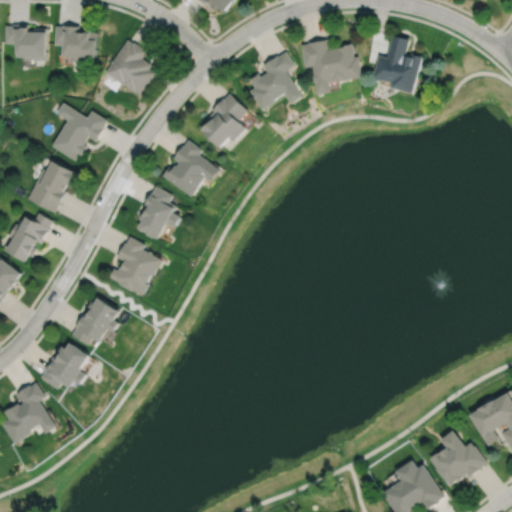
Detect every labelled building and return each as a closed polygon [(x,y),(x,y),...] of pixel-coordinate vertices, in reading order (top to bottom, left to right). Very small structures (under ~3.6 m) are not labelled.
[(199,0),(204,4),(206,1),(211,5),(210,6),(215,11),(217,8),(223,13),(233,0),(199,0)] [(6,26),(6,44),(16,44),(16,45),(19,45),(18,60),(26,60),(26,62),(48,62),(48,30),(35,30),(35,34),(30,33),(30,25),(14,25),(14,26),(6,26)] [(56,27),(55,46),(64,47),(64,59),(70,60),(70,63),(82,64),(83,61),(97,62),(98,42),(99,34),(92,33),(92,29),(85,29),(85,33),(80,33),(80,27),(63,26),(63,27),(56,27)] [(394,34),(388,57),(379,55),(373,79),(375,79),(375,80),(382,82),(382,81),(393,84),(391,89),(414,95),(423,56),(413,54),(412,55),(407,54),(410,39),(394,34)] [(302,45),(305,67),(313,66),(315,76),(313,76),(314,83),(315,83),(318,95),(332,93),(330,83),(362,78),(359,57),(355,57),(353,43),(339,46),(339,48),(330,50),(328,39),(309,42),(309,43),(302,45)] [(128,41),(106,74),(125,87),(125,86),(143,98),(158,74),(151,70),(153,66),(143,59),(148,52),(135,43),(134,45),(128,41)] [(250,91),(262,111),(276,102),(275,101),(285,95),(291,105),(303,98),(286,71),(295,65),(287,52),(278,57),(277,55),(263,65),(268,73),(261,77),(258,73),(250,79),(255,88),(250,91)] [(201,132),(220,149),(229,139),(233,143),(247,128),(239,121),(249,111),(230,93),(224,99),(223,98),(212,110),(214,112),(205,121),(209,124),(201,132)] [(63,104),(57,114),(67,120),(52,144),(77,159),(81,153),(82,153),(88,144),(85,142),(89,135),(97,140),(105,126),(104,125),(107,121),(92,112),(88,119),(63,104)] [(189,138),(185,144),(184,143),(174,156),(181,161),(178,165),(176,164),(173,168),(170,165),(164,174),(193,194),(207,175),(214,179),(222,168),(200,153),(204,148),(189,138)] [(52,158),(47,169),(43,167),(28,198),(55,211),(58,204),(60,204),(67,190),(65,189),(67,184),(71,185),(75,178),(73,177),(77,170),(52,158)] [(157,185),(153,191),(152,191),(145,204),(149,207),(146,212),(144,211),(141,217),(144,219),(140,226),(149,230),(148,232),(156,236),(157,235),(160,236),(168,222),(176,226),(182,215),(174,211),(178,205),(171,201),(174,194),(157,185)] [(26,214),(23,220),(20,218),(17,223),(16,222),(8,235),(13,237),(6,249),(25,260),(29,254),(33,256),(38,247),(34,245),(37,240),(42,243),(50,227),(49,227),(53,220),(39,211),(34,219),(26,214)] [(114,267),(110,276),(121,281),(120,283),(133,290),(134,288),(145,294),(150,283),(148,282),(153,273),(155,274),(164,258),(153,253),(154,251),(151,250),(150,251),(144,248),(147,243),(131,235),(127,242),(125,241),(118,256),(125,260),(122,266),(121,265),(119,269),(114,267)] [(2,257),(0,259),(0,301),(9,291),(8,290),(12,285),(12,286),(18,279),(17,278),(22,272),(2,257)] [(73,334),(90,344),(95,336),(101,340),(109,328),(114,330),(120,321),(116,319),(121,309),(99,296),(95,302),(92,301),(88,307),(92,309),(88,315),(84,312),(76,326),(77,327),(73,334)] [(54,356),(45,369),(46,370),(41,376),(59,388),(63,381),(71,387),(75,381),(80,384),(87,374),(81,369),(91,355),(71,341),(67,348),(63,345),(59,351),(61,353),(58,358),(54,356)] [(2,423),(16,443),(33,432),(32,430),(41,424),(47,433),(57,425),(40,401),(47,396),(37,382),(31,386),(30,384),(17,393),(24,402),(20,405),(19,403),(13,407),(12,406),(4,411),(9,418),(2,423)] [(471,414),(488,445),(500,439),(495,429),(507,422),(511,428),(503,433),(511,449),(511,397),(509,392),(495,400),(494,400),(479,408),(479,409),(471,414)] [(430,459),(437,467),(435,468),(447,483),(448,482),(450,485),(456,481),(457,482),(466,476),(465,474),(466,473),(470,478),(482,468),(481,467),(488,462),(475,445),(474,446),(471,442),(465,446),(453,430),(441,439),(447,447),(441,452),(440,451),(430,459)] [(412,460),(395,471),(401,480),(383,493),(395,511),(408,511),(420,504),(424,511),(438,502),(438,501),(444,496),(423,464),(417,468),(412,460)]
